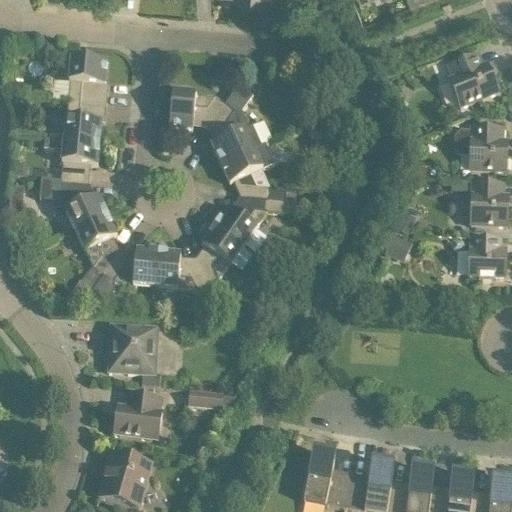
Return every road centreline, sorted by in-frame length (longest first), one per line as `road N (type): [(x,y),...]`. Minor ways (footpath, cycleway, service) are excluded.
road 1 (residential): [(0,291),(58,368),(76,418),(70,473),(47,511)]
road 2 (residential): [(334,423),(511,449)]
road 3 (residential): [(171,198),(148,166),(151,39)]
road 4 (residential): [(151,39),(0,22)]
